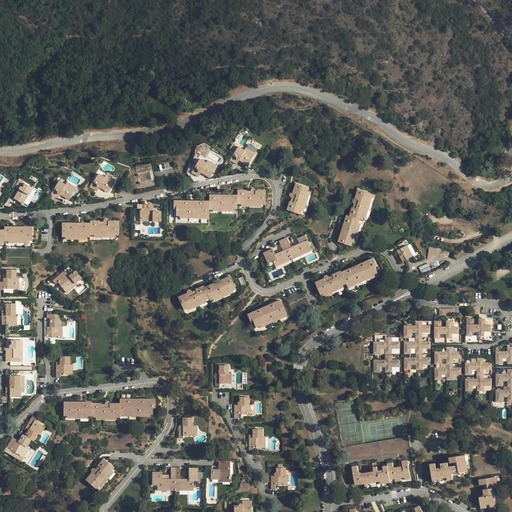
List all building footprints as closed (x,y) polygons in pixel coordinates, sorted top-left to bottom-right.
[(259,163),(272,171),(284,149),(272,142),(259,163)] [(237,146),(230,160),(237,164),(239,160),(244,163),(246,161),(249,163),(253,156),(244,150),(237,146)] [(245,148),(244,150),(253,156),(255,153),(245,148)] [(199,158),(191,172),(198,177),(201,173),(206,175),(207,173),(210,176),(215,168),(206,163),(199,158)] [(135,166),(140,190),(157,186),(152,162),(135,166)] [(98,173),(90,187),(97,191),(100,187),(104,190),(106,188),(110,190),(114,183),(104,177),(98,173)] [(104,177),(114,183),(116,180),(106,174),(104,177)] [(19,180),(15,186),(19,189),(16,194),(18,195),(15,199),(23,203),(29,194),(33,188),(19,180)] [(59,180),(51,194),(58,198),(60,195),(65,197),(66,195),(70,198),(75,190),(65,184),(59,180)] [(65,184),(75,190),(76,187),(67,182),(65,184)] [(290,201),(287,210),(300,214),(308,187),(296,183),(292,193),(296,194),(293,202),(290,201)] [(342,232),(338,242),(351,246),(359,219),(362,220),(371,193),(358,189),(355,199),(358,200),(356,208),(353,207),(352,207),(349,216),(347,215),(344,224),(348,225),(345,233),(342,232)] [(173,200),(173,208),(176,208),(176,215),(179,215),(189,215),(189,217),(196,217),(196,215),(208,216),(209,213),(209,208),(237,208),(237,203),(265,204),(265,190),(255,190),(255,194),(246,194),(246,191),(246,190),(237,190),(237,195),(227,195),(227,199),(218,198),(218,195),(209,195),(209,201),(196,200),(196,201),(196,207),(190,207),(191,201),(190,200),(173,200)] [(29,194),(23,203),(26,205),(32,196),(29,194)] [(150,218),(149,221),(161,221),(161,211),(156,211),(155,209),(153,209),(150,209),(150,204),(145,204),(137,204),(137,208),(140,208),(140,218),(150,218)] [(321,207),(314,230),(327,235),(335,211),(321,207)] [(62,223),(62,236),(90,236),(90,234),(118,234),(118,221),(108,221),(108,224),(99,224),(99,221),(90,221),(90,223),(81,223),(81,227),(72,227),(72,223),(62,223)] [(0,242),(4,243),(4,240),(33,240),(33,227),(22,227),(22,231),(13,231),(14,227),(4,227),(4,230),(0,229),(0,242)] [(283,239),(291,257),(311,248),(305,235),(297,238),(299,243),(291,247),(287,237),(283,239)] [(273,261),(274,264),(291,257),(283,239),(278,241),(283,250),(275,254),(272,249),(268,250),(263,252),(268,264),(273,261)] [(6,248),(6,265),(32,265),(33,250),(33,244),(33,241),(6,241),(6,248)] [(397,250),(403,262),(405,260),(413,256),(407,245),(397,250)] [(428,247),(428,256),(440,256),(441,248),(428,247)] [(312,251),(311,248),(291,257),(292,259),(312,251)] [(191,264),(196,277),(219,267),(213,254),(191,264)] [(291,257),(274,264),(275,267),(292,259),(291,257)] [(315,282),(320,295),(346,283),(347,286),(359,281),(360,282),(366,280),(365,278),(374,274),(377,273),(375,267),(377,265),(374,258),(358,265),(361,271),(356,273),(354,268),(353,267),(341,272),(341,271),(332,274),(333,275),(334,278),(326,282),(325,278),(315,282)] [(421,273),(430,269),(428,263),(419,267),(421,273)] [(0,281),(0,289),(4,290),(4,289),(16,289),(16,277),(16,270),(7,269),(7,274),(4,274),(4,282),(0,281)] [(65,270),(53,280),(55,283),(58,282),(64,289),(71,283),(73,285),(81,278),(75,270),(69,275),(65,270)] [(178,297),(183,309),(209,298),(210,300),(235,288),(230,276),(221,280),(222,284),(214,287),(213,283),(204,287),(204,285),(195,289),(196,290),(197,293),(189,296),(188,293),(178,297)] [(288,320),(290,322),(313,312),(303,289),(302,290),(285,297),(268,305),(268,306),(271,311),(266,313),(263,308),(263,307),(247,314),(250,322),(253,321),(255,326),(259,325),(267,321),(268,323),(274,321),(273,319),(285,313),(287,316),(288,320)] [(2,315),(2,325),(6,325),(6,322),(17,321),(17,315),(16,315),(16,303),(6,303),(7,308),(7,310),(3,310),(2,310),(2,315)] [(285,313),(273,319),(274,321),(287,316),(285,313)] [(47,322),(47,337),(59,337),(59,326),(59,318),(55,318),(55,314),(47,314),(47,318),(50,318),(50,322),(47,322)] [(465,320),(465,337),(470,337),(470,333),(477,333),(478,327),(470,326),(470,320),(465,320)] [(477,333),(477,337),(483,337),(483,333),(490,333),(490,327),(483,326),(483,320),(477,320),(478,327),(477,333)] [(434,321),(433,338),(439,338),(439,334),(445,334),(446,328),(439,327),(439,321),(434,321)] [(445,334),(445,338),(451,339),(451,334),(457,334),(458,328),(451,328),(451,321),(445,321),(446,328),(445,334)] [(414,334),(414,338),(420,338),(419,334),(429,334),(429,327),(420,326),(420,322),(415,322),(414,327),(414,334)] [(403,327),(403,338),(408,338),(408,334),(414,334),(414,327),(403,327)] [(384,348),(384,353),(389,353),(389,348),(398,348),(398,342),(389,341),(389,337),(384,337),(384,342),(384,348)] [(414,349),(414,354),(419,354),(419,349),(429,349),(429,343),(419,342),(420,338),(414,338),(414,343),(414,349)] [(6,348),(6,361),(10,361),(10,357),(20,357),(20,348),(21,348),(21,340),(12,340),(11,344),(10,344),(9,345),(9,346),(9,347),(10,348),(6,348)] [(372,342),(372,353),(377,353),(377,348),(384,348),(384,342),(372,342)] [(403,343),(403,354),(408,354),(408,349),(414,349),(414,343),(403,343)] [(445,360),(445,364),(450,364),(450,359),(459,360),(459,353),(450,353),(450,348),(445,348),(445,352),(445,360)] [(433,352),(433,364),(438,364),(438,359),(445,360),(445,352),(433,352)] [(494,353),(494,365),(500,365),(500,360),(506,360),(506,353),(494,353)] [(414,366),(414,370),(419,371),(419,366),(429,366),(429,359),(419,359),(419,354),(414,354),(414,359),(414,366)] [(90,355),(90,380),(113,380),(113,365),(113,358),(113,355),(90,355)] [(56,369),(56,377),(60,377),(60,375),(69,374),(69,364),(69,356),(60,356),(60,361),(56,362),(56,369)] [(384,367),(384,372),(389,372),(389,367),(398,367),(398,360),(389,360),(389,356),(384,356),(384,360),(384,367)] [(403,359),(403,371),(408,371),(408,366),(414,366),(414,359),(403,359)] [(372,360),(372,372),(377,372),(377,367),(384,367),(384,360),(372,360)] [(475,371),(475,376),(480,376),(480,371),(489,371),(489,365),(480,365),(480,360),(475,360),(475,365),(475,371)] [(215,370),(215,386),(218,386),(219,386),(219,383),(228,383),(228,373),(228,364),(219,364),(219,367),(219,370),(215,370)] [(444,376),(444,381),(449,381),(449,376),(458,376),(458,369),(450,369),(450,364),(445,364),(444,369),(444,376)] [(463,365),(464,376),(468,376),(468,371),(475,371),(475,365),(463,365)] [(433,369),(433,381),(438,381),(438,376),(444,376),(444,369),(433,369)] [(6,382),(6,396),(10,396),(10,394),(21,394),(21,387),(19,387),(19,375),(10,375),(10,382),(6,382)] [(475,388),(475,393),(479,393),(480,388),(489,388),(489,381),(480,381),(480,376),(475,376),(475,381),(475,388)] [(494,376),(494,388),(499,388),(499,383),(506,383),(506,376),(494,376)] [(463,381),(463,393),(468,393),(468,388),(475,388),(475,381),(463,381)] [(494,392),(494,404),(499,404),(499,399),(505,399),(505,393),(494,392)] [(234,405),(234,418),(235,418),(238,418),(238,414),(250,414),(251,405),(249,404),(249,397),(240,396),(240,401),(239,401),(238,401),(238,402),(238,403),(238,404),(238,405),(234,405)] [(74,406),(74,402),(64,402),(63,415),(92,415),(92,417),(120,417),(120,416),(120,414),(133,414),(133,416),(139,416),(139,413),(149,414),(153,414),(153,407),(155,407),(155,399),(138,399),(138,406),(133,406),(133,399),(120,398),(120,403),(109,403),(109,407),(101,407),(101,404),(101,403),(92,403),(92,402),(83,402),(83,406),(74,406)] [(28,431),(25,436),(31,439),(34,441),(37,434),(43,425),(35,420),(36,418),(32,416),(29,422),(25,429),(28,431)] [(178,419),(178,438),(183,438),(183,436),(195,435),(195,425),(192,425),(192,417),(182,417),(183,419),(178,419)] [(249,446),(249,450),(250,450),(253,450),(253,447),(265,447),(265,437),(263,437),(263,429),(253,429),(253,435),(249,434),(249,446)] [(13,437),(6,447),(21,456),(27,446),(31,439),(25,436),(22,434),(19,441),(16,439),(13,437)] [(364,483),(365,484),(376,482),(376,481),(379,481),(380,481),(390,480),(400,478),(400,477),(404,477),(410,476),(407,460),(402,461),(403,466),(403,469),(394,470),(394,468),(393,463),(387,464),(388,466),(382,466),(383,469),(383,471),(359,475),(359,473),(358,466),(372,463),(373,467),(377,466),(376,462),(412,456),(408,436),(365,444),(364,444),(348,447),(355,483),(360,482),(360,484),(364,483)] [(106,442),(106,451),(131,451),(131,441),(106,442)] [(27,446),(21,456),(23,457),(29,448),(27,446)] [(430,464),(432,480),(443,478),(452,476),(452,474),(466,471),(468,471),(465,455),(449,457),(450,463),(455,462),(457,462),(458,467),(436,470),(436,468),(435,463),(430,464)] [(85,480),(96,489),(114,467),(104,458),(98,465),(98,466),(101,468),(95,475),(92,472),(85,480)] [(218,479),(218,481),(230,481),(230,462),(218,462),(218,466),(218,469),(211,469),(211,479),(218,479)] [(92,472),(95,475),(101,468),(98,466),(95,469),(95,468),(94,468),(93,468),(92,468),(92,469),(91,470),(92,471),(92,472)] [(152,480),(152,485),(157,485),(157,487),(175,487),(175,467),(170,467),(171,475),(170,478),(162,478),(162,474),(162,472),(152,472),(152,480)] [(175,467),(175,487),(193,487),(193,480),(197,480),(197,468),(188,467),(189,477),(186,477),(186,475),(183,475),(183,478),(180,478),(180,467),(175,467)] [(271,481),(271,489),(272,489),(275,489),(275,485),(285,485),(284,476),(286,476),(286,467),(276,467),(276,472),(275,472),(274,473),(274,474),(275,475),(275,476),(276,476),(276,478),(271,478),(271,481)] [(479,497),(480,506),(486,505),(486,504),(489,504),(490,504),(496,503),(493,488),(496,488),(494,477),(479,479),(480,485),(485,484),(487,484),(487,489),(486,489),(483,489),(484,496),(479,497)] [(251,511),(251,505),(251,503),(252,500),(245,500),(245,505),(242,505),(242,504),(241,503),(240,503),(239,503),(239,504),(239,506),(234,505),(233,511),(251,511)]
